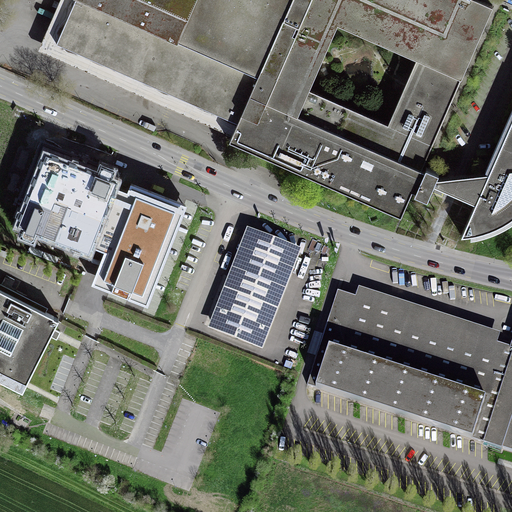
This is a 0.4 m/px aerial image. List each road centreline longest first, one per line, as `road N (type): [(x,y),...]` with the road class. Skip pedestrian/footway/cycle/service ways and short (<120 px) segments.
road 1 (secondary): [(0,85),(353,236),(511,279)]
road 2 (unknown): [(147,150),(88,309),(0,273)]
